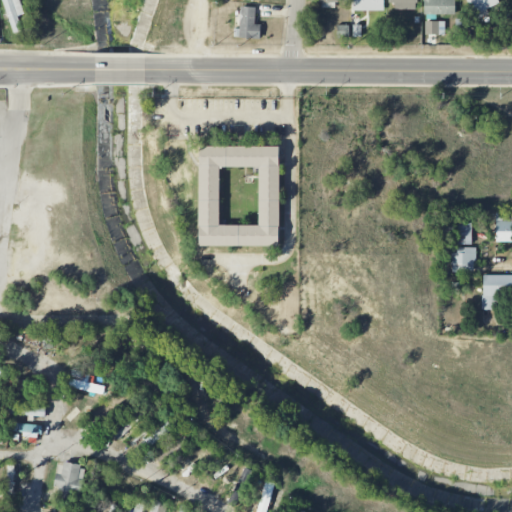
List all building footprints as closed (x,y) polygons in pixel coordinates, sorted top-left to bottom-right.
[(18,16),(24,14),(19,0),(2,0),(13,33),(22,30),(18,16)] [(352,0),(353,11),(384,10),(383,0),(352,0)] [(388,0),(389,10),(416,10),(415,0),(388,0)] [(423,0),(424,15),(455,15),(454,0),(423,0)] [(489,15),(486,8),(498,4),(496,0),(468,0),(474,20),(489,15)] [(261,25),(255,24),(256,7),(240,7),(239,29),(234,29),(234,37),(260,39),(261,25)] [(444,21),(425,21),(425,35),(444,35),(444,21)] [(279,146),(199,146),(199,245),(279,245),(279,146)] [(511,213),(496,213),(495,240),(511,240),(511,213)] [(472,245),(471,223),(457,223),(457,245),(472,245)] [(452,272),(476,272),(475,249),(451,249),(452,272)] [(511,275),(483,275),(482,310),(500,310),(500,297),(511,297),(511,288),(511,275)] [(0,366),(0,376),(7,377),(8,367),(0,366)] [(105,386),(92,384),(94,375),(71,371),(68,388),(103,394),(105,386)] [(21,380),(21,391),(33,391),(33,380),(21,380)] [(106,427),(123,406),(114,399),(97,420),(106,427)] [(29,405),(8,405),(8,415),(30,415),(29,405)] [(173,428),(167,422),(134,450),(139,456),(173,428)] [(42,425),(9,423),(8,431),(41,432),(42,425)] [(59,486),(58,496),(81,498),(84,466),(57,463),(54,486),(59,486)] [(15,466),(7,465),(5,496),(13,496),(15,466)] [(229,503),(238,507),(251,470),(242,467),(229,503)] [(266,511),(275,484),(266,481),(256,511),(266,511)] [(165,511),(168,504),(153,500),(149,511),(165,511)] [(142,511),(145,505),(137,503),(133,511),(142,511)] [(178,511),(190,511),(192,506),(181,503),(178,511)]
